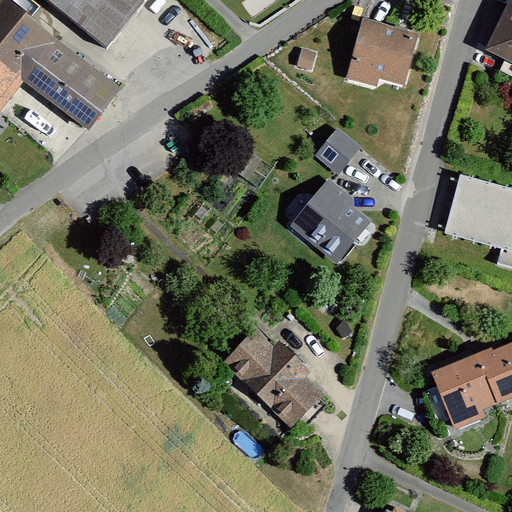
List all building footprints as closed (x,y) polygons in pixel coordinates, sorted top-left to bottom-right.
[(149,0),(27,0),(104,59),(149,0)] [(511,0),(505,0),(483,51),(511,63),(511,0)] [(0,9),(0,120),(24,92),(79,136),(109,89),(0,9)] [(414,41),(356,28),(342,85),(374,92),(376,85),(401,91),(414,41)] [(315,56),(301,53),(296,72),(310,75),(315,56)] [(361,152),(337,132),(314,160),(338,180),(361,152)] [(511,193),(458,178),(443,233),(502,249),(497,266),(511,270),(511,193)] [(372,226),(322,184),(286,226),(337,268),(372,226)] [(318,404),(242,335),(211,368),(287,438),(318,404)] [(511,345),(488,355),(487,350),(427,375),(451,435),(483,422),(478,411),(511,396),(511,345)]
